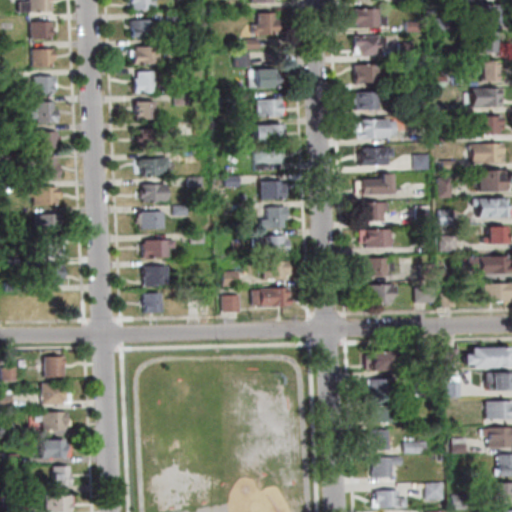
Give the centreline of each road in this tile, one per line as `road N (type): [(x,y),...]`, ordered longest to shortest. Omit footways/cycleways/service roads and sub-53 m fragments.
road 1 (residential): [(115,511),(89,0)]
road 2 (residential): [(338,511),(316,0)]
road 3 (residential): [(511,324),(0,336)]
